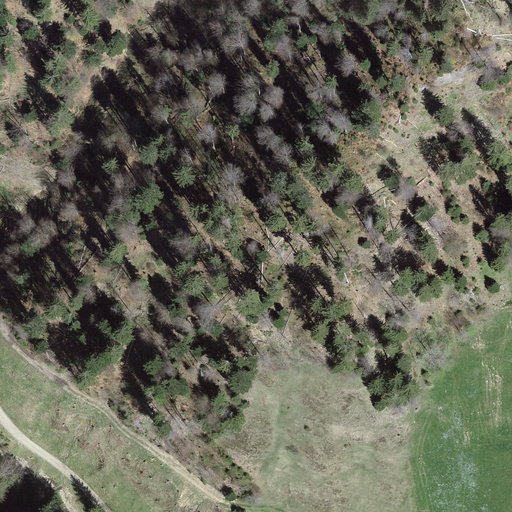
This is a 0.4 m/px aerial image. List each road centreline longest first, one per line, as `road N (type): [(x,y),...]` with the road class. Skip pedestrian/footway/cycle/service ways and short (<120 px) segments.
road 1 (track): [(0,327),(63,387),(202,489),(232,505),(288,511)]
road 2 (track): [(105,511),(0,414)]
